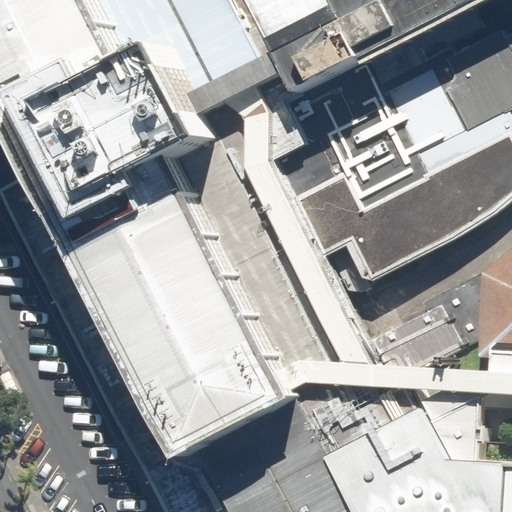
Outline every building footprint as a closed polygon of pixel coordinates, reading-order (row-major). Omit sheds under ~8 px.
[(298,104),(243,0),(0,0),(0,22),(58,132),(239,473),(251,496),(445,397),(434,379),(337,372),(220,144),(234,138),(342,350),(402,353),(446,355),(469,344),(448,304),(391,332),(347,246),(297,152),(298,104)] [(243,0),(298,104),(297,152),(347,246),(366,234),(386,278),(501,215),(511,205),(511,33),(510,27),(436,64),(425,36),(493,0),(243,0)] [(234,138),(220,144),(337,372),(434,379),(511,383),(511,358),(492,357),(446,355),(402,353),(342,350),(234,138)] [(511,257),(502,267),(492,357),(511,358),(511,257)] [(511,511),(511,383),(434,379),(445,397),(251,496),(239,473),(204,491),(172,508),(174,511),(511,511)]
